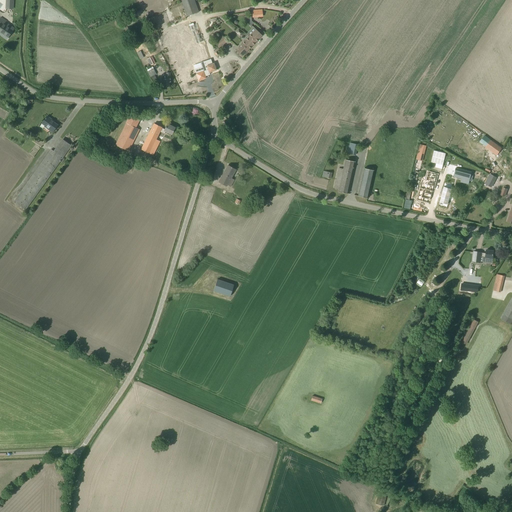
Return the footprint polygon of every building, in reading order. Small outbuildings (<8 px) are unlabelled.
[(12,0),(7,0),(3,14),(11,16),(15,1),(13,1),(12,0)] [(194,0),(180,0),(186,16),(199,12),(194,0)] [(0,23),(0,32),(8,38),(13,31),(4,25),(6,21),(1,17),(0,18),(0,22),(0,23)] [(255,42),(262,35),(256,29),(249,36),(255,42)] [(218,48),(227,42),(222,35),(213,41),(218,48)] [(255,42),(249,36),(235,50),(242,57),(255,42)] [(145,55),(150,65),(155,63),(152,56),(150,57),(149,55),(148,56),(147,54),(145,55)] [(201,67),(194,69),(198,81),(203,79),(203,77),(210,75),(209,73),(216,70),(214,63),(212,64),(210,59),(199,63),(201,67)] [(156,74),(153,68),(147,71),(150,77),(156,74)] [(353,105),(347,136),(362,139),(368,108),(353,105)] [(135,127),(141,117),(132,112),(126,123),(116,145),(128,151),(139,129),(135,127)] [(52,132),(57,125),(51,120),(51,119),(47,116),(39,127),(42,129),(44,126),(52,132)] [(162,127),(154,123),(139,153),(151,159),(160,141),(156,139),(159,131),(164,134),(166,132),(172,135),(175,128),(167,124),(165,129),(161,128),(162,127)] [(89,149),(98,136),(94,133),(85,145),(89,149)] [(63,140),(58,146),(67,152),(71,146),(63,140)] [(485,147),(497,155),(502,148),(491,140),(485,147)] [(350,142),(347,153),(356,155),(358,144),(350,142)] [(419,172),(426,146),(420,144),(414,171),(419,172)] [(364,168),(358,196),(367,198),(373,170),(378,150),(369,148),(364,168)] [(51,149),(14,200),(16,202),(24,207),(26,209),(60,161),(63,158),(55,152),(53,151),(51,149)] [(434,151),(431,162),(436,163),(443,165),(446,154),(434,151)] [(339,168),(334,188),(338,189),(338,192),(347,194),(355,161),(345,159),(343,169),(339,168)] [(231,178),(236,169),(228,165),(219,182),(226,186),(227,185),(230,187),(234,180),(231,178)] [(457,167),(454,177),(470,181),(472,172),(457,167)] [(418,196),(417,200),(421,201),(426,202),(427,199),(430,200),(431,200),(437,175),(428,172),(426,180),(425,180),(422,182),(420,188),(422,189),(422,191),(419,190),(418,196)] [(491,174),(490,175),(485,184),(491,187),(496,177),(491,174)] [(461,181),(459,188),(474,193),(476,186),(461,181)] [(444,187),(439,206),(447,208),(449,201),(452,189),(444,187)] [(213,203),(209,209),(215,212),(219,207),(213,203)] [(485,262),(486,257),(493,258),(494,251),(486,250),(486,253),(481,252),(482,252),(474,251),(472,261),(480,262),(480,261),(485,262)] [(493,290),(501,292),(504,276),(496,274),(493,290)] [(217,279),(213,291),(230,296),(234,285),(217,279)] [(461,284),(460,291),(471,292),(472,285),(461,284)] [(511,297),(503,314),(501,318),(511,324),(511,322),(511,297)] [(460,341),(466,344),(478,321),(472,318),(460,341)] [(382,493),(379,492),(376,503),(384,506),(387,496),(382,495),(382,493)]
